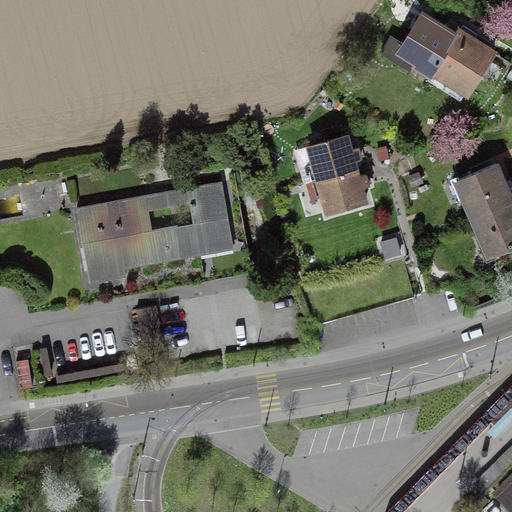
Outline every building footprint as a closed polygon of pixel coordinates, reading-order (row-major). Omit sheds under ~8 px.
[(443,28),(421,14),(399,49),(417,59),(415,62),(432,73),(437,65),(459,30),(447,22),(443,28)] [(448,79),(468,91),(493,51),(459,30),(437,65),(451,74),(448,79)] [(309,145),(318,178),(356,167),(354,159),(360,157),(357,147),(350,147),(346,135),(309,145)] [(458,180),(473,215),(511,198),(511,186),(511,183),(505,186),(495,164),(458,180)] [(318,178),(328,211),(365,200),(361,186),(368,184),(365,174),(358,175),(356,167),(318,178)] [(0,276),(23,280),(28,305),(250,265),(251,268),(252,268),(236,178),(43,213),(44,217),(0,224),(0,276)] [(511,198),(473,215),(490,254),(511,244),(511,198)] [(405,264),(357,278),(366,309),(414,295),(405,264)] [(357,278),(309,292),(318,323),(366,309),(357,278)] [(511,418),(511,408),(510,407),(486,431),(493,438),(511,418)] [(511,479),(497,494),(511,509),(511,479)]
